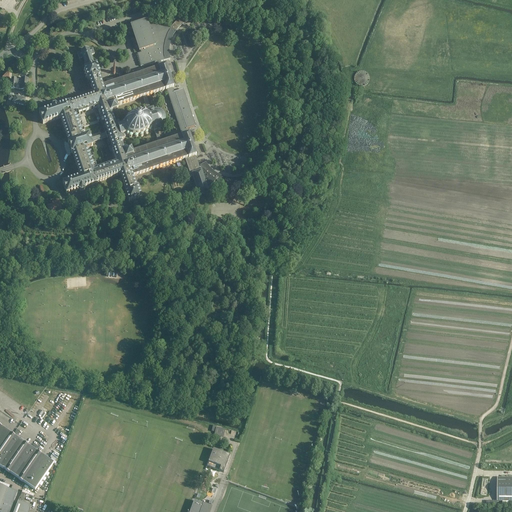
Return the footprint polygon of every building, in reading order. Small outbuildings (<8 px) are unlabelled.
[(170,44),(170,43),(171,42),(171,41),(172,39),(172,37),(173,37),(173,36),(174,34),(175,33),(176,32),(177,30),(179,28),(180,27),(181,26),(183,25),(184,24),(186,23),(187,22),(189,21),(190,21),(192,20),(190,14),(188,15),(187,15),(184,16),(183,17),(181,18),(179,20),(178,20),(176,22),(174,24),(173,25),(172,26),(171,27),(170,29),(163,27),(148,24),(147,21),(131,26),(139,51),(140,51),(141,53),(137,54),(140,67),(157,62),(159,68),(158,68),(155,70),(141,74),(103,87),(99,76),(100,76),(96,65),(94,66),(92,61),(90,55),(94,54),(92,49),(89,50),(81,52),(81,53),(77,54),(79,59),(83,58),(86,68),(84,69),(87,80),(88,80),(92,89),(94,96),(71,104),(70,102),(57,107),(57,106),(55,105),(52,106),(51,108),(52,109),(39,113),(43,124),(61,118),(68,141),(69,142),(68,142),(72,154),(73,153),(81,177),(63,183),(66,194),(79,190),(79,191),(81,192),(84,191),(85,189),(85,188),(98,184),(97,183),(121,175),(126,191),(125,191),(129,202),(141,198),(137,187),(136,187),(132,177),(185,159),(190,174),(192,174),(199,196),(209,193),(207,189),(215,180),(218,182),(222,183),(223,183),(225,184),(227,184),(228,184),(230,185),(232,185),(233,185),(234,185),(237,184),(239,184),(241,184),(242,184),(244,183),(246,183),(244,176),(242,177),(240,177),(239,178),(237,178),(235,178),(234,178),(232,178),(231,178),(229,178),(227,178),(226,177),(224,177),(222,177),(221,176),(220,176),(218,175),(217,174),(216,174),(215,173),(214,172),(212,171),(211,170),(211,169),(209,168),(208,166),(207,164),(206,163),(200,166),(201,167),(199,168),(195,156),(196,156),(189,134),(188,134),(186,129),(195,126),(183,90),(174,93),(172,88),(173,88),(166,66),(163,67),(161,61),(170,59),(170,58),(169,56),(169,54),(169,52),(169,51),(169,49),(169,47),(170,45),(170,44)] [(357,84),(367,86),(370,73),(357,71),(355,81),(358,81),(357,84)] [(17,80),(12,79),(11,79),(11,89),(16,89),(20,90),(27,90),(28,79),(21,79),(21,80),(18,80),(17,80)] [(10,96),(9,100),(14,101),(14,103),(24,106),(25,99),(15,97),(10,96)] [(59,200),(53,202),(52,202),(53,204),(47,206),(50,215),(58,213),(59,215),(63,214),(59,200)] [(0,426),(0,453),(13,436),(0,426)] [(216,427),(214,436),(223,438),(223,437),(224,433),(225,429),(216,427)] [(13,436),(0,453),(0,467),(3,469),(35,491),(54,464),(13,436)] [(230,456),(213,449),(207,466),(224,473),(230,456)] [(511,478),(498,478),(497,500),(511,500),(511,478)] [(0,485),(0,511),(9,511),(17,492),(7,488),(0,485)] [(29,511),(32,507),(23,504),(26,494),(25,494),(25,492),(22,491),(22,493),(21,493),(20,497),(14,511),(29,511)] [(203,504),(194,501),(190,511),(209,511),(212,507),(204,504),(203,504)]
